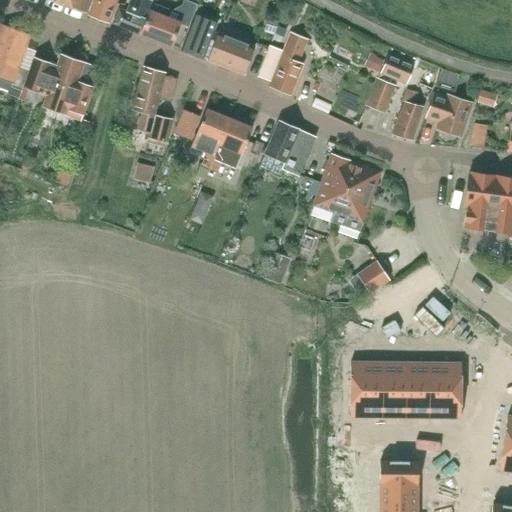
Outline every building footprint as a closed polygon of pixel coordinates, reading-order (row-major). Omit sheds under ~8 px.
[(53,0),(87,13),(91,0),(53,0)] [(94,0),(89,15),(109,23),(117,0),(94,0)] [(119,9),(113,25),(139,35),(139,34),(147,15),(151,4),(152,1),(148,0),(131,0),(126,12),(119,9)] [(147,15),(139,34),(172,47),(181,25),(188,27),(197,5),(184,0),(183,0),(181,5),(170,11),(151,4),(147,15)] [(196,15),(182,50),(204,58),(211,40),(215,41),(208,60),(244,74),(255,47),(214,32),(217,24),(196,15)] [(19,99),(25,80),(29,70),(19,67),(30,36),(0,25),(0,88),(7,91),(6,94),(19,99)] [(270,46),(259,77),(271,82),(269,86),(290,95),(298,78),(294,76),(307,44),(310,45),(312,42),(291,33),(283,51),(270,46)] [(46,96),(43,106),(66,115),(67,110),(83,115),(92,88),(77,83),(84,63),(61,55),(57,66),(46,96)] [(414,65),(389,55),(381,73),(406,83),(414,65)] [(383,61),(376,57),(370,69),(378,72),(383,61)] [(46,96),(57,66),(35,58),(27,81),(25,80),(19,99),(25,100),(29,89),(46,96)] [(143,66),(131,109),(142,112),(137,129),(148,132),(147,138),(148,138),(165,143),(171,119),(154,115),(165,74),(165,73),(143,66)] [(439,74),(436,85),(455,92),(459,80),(439,74)] [(377,79),(366,104),(384,112),(395,87),(377,79)] [(405,103),(392,134),(411,140),(423,106),(415,103),(419,93),(407,89),(402,102),(405,103)] [(480,90),(476,103),(490,107),(494,94),(480,90)] [(446,98),(434,94),(426,118),(438,123),(436,129),(460,137),(472,104),(447,96),(446,98)] [(206,109),(191,146),(206,151),(200,166),(208,170),(218,144),(229,118),(206,109)] [(183,110),(173,133),(190,140),(200,116),(183,110)] [(218,144),(208,170),(217,173),(223,160),(224,160),(229,149),(241,154),(252,128),(229,118),(218,144)] [(264,155),(259,167),(280,176),(283,170),(298,177),(316,137),(280,121),(264,155)] [(255,140),(250,153),(258,156),(264,144),(255,140)] [(380,171),(332,154),(330,158),(313,205),(334,213),(331,222),(358,232),(380,171)] [(136,163),(132,179),(150,184),(154,167),(136,163)] [(68,186),(74,170),(59,165),(53,181),(68,186)] [(511,179),(469,173),(464,206),(466,206),(463,227),(511,233),(511,179)] [(201,192),(190,220),(202,225),(213,197),(201,192)] [(273,253),(264,279),(282,285),(291,259),(273,253)] [(366,288),(354,297),(358,303),(390,280),(377,261),(357,274),(366,288)] [(350,362),(350,390),(383,390),(383,362),(350,362)] [(383,362),(383,390),(405,390),(406,363),(383,362)] [(406,363),(405,390),(428,390),(428,363),(406,363)] [(428,363),(428,390),(461,391),(461,363),(428,363)] [(350,390),(350,417),(382,417),(383,390),(350,390)] [(383,390),(382,417),(405,418),(405,390),(383,390)] [(405,390),(405,418),(428,418),(428,390),(405,390)] [(428,390),(428,418),(460,418),(461,391),(428,390)] [(511,416),(508,416),(503,443),(511,444),(511,416)] [(511,444),(503,443),(499,470),(511,472),(511,444)] [(380,461),(379,485),(418,485),(418,462),(380,461)] [(379,485),(379,506),(418,507),(418,485),(379,485)]
